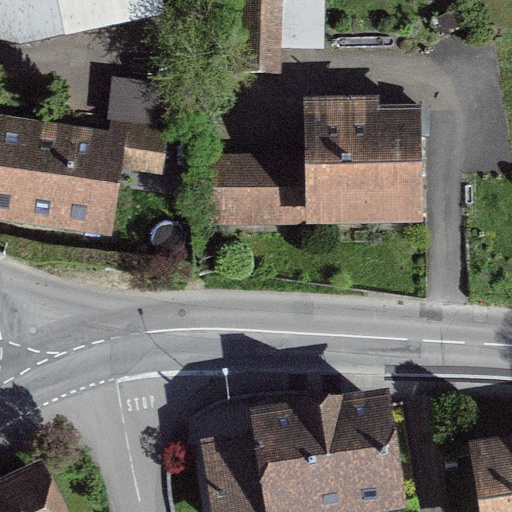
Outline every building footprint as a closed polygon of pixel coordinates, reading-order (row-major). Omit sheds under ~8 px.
[(0,0),(0,45),(21,51),(167,21),(162,0),(0,0)] [(241,0),(241,75),(280,76),(280,51),(324,51),(325,0),(241,0)] [(463,43),(486,33),(473,3),(430,22),(438,40),(458,31),(463,43)] [(115,80),(107,134),(0,118),(0,225),(114,243),(125,170),(164,176),(177,89),(115,80)] [(379,102),(303,103),(304,155),(208,157),(209,229),(305,228),(305,232),(423,230),(423,212),(426,212),(425,139),(430,139),(430,108),(411,108),(411,111),(379,111),(379,102)] [(253,437),(200,445),(209,511),(407,511),(390,395),(249,416),(253,437)] [(511,511),(511,441),(468,448),(478,511),(511,511)] [(0,511),(65,511),(44,465),(0,485),(0,511)]
